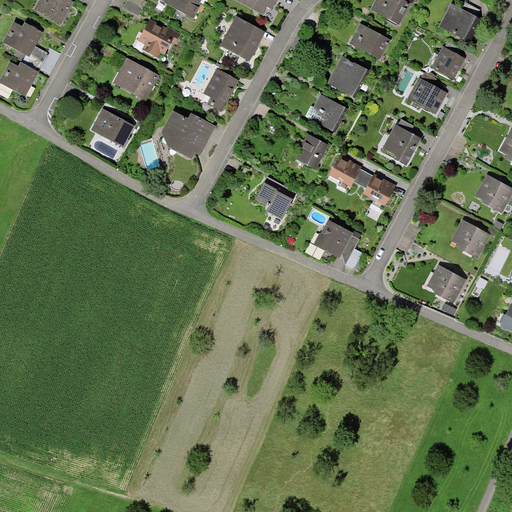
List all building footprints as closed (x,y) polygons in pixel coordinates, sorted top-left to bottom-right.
[(42,0),(43,0),(42,0),(40,0),(35,9),(58,22),(63,14),(67,16),(73,5),(63,0),(42,0)] [(141,0),(127,0),(127,1),(141,9),(145,2),(141,0)] [(178,11),(195,20),(199,12),(196,10),(199,4),(196,3),(190,0),(164,0),(164,2),(162,1),(157,9),(174,18),(178,11)] [(279,0),(242,0),(241,3),(264,15),(268,7),(274,10),(279,0)] [(412,4),(404,0),(376,0),(382,3),(377,12),(389,19),(391,15),(402,21),(412,4)] [(127,1),(122,8),(137,16),(141,9),(127,1)] [(462,31),(472,37),(481,22),(456,8),(445,28),(460,36),(462,31)] [(178,32),(150,17),(139,39),(149,44),(146,49),(156,54),(159,48),(167,52),(178,32)] [(251,60),(266,32),(238,17),(223,45),(251,60)] [(40,31),(26,24),(24,27),(16,23),(7,38),(20,46),(18,49),(27,55),(32,45),(36,47),(42,37),(38,34),(40,31)] [(385,52),(391,42),(381,36),(382,35),(361,23),(354,36),(361,40),(358,46),(378,57),(383,50),(385,52)] [(455,80),(468,58),(445,45),(441,53),(445,55),(437,69),(455,80)] [(354,96),(367,72),(359,68),(361,64),(345,55),(335,71),(343,76),(337,87),(354,96)] [(160,76),(127,57),(119,71),(127,75),(121,85),(139,95),(140,93),(148,97),(160,76)] [(22,61),(19,66),(11,62),(0,82),(0,94),(8,99),(14,89),(24,94),(29,85),(31,87),(38,74),(35,73),(37,69),(22,61)] [(222,111),(239,81),(217,69),(204,93),(212,97),(209,103),(222,111)] [(448,93),(421,79),(417,86),(419,87),(412,100),(437,113),(448,93)] [(336,130),(348,109),(334,101),(335,100),(323,94),(309,119),(325,127),(327,125),(336,130)] [(131,122),(103,107),(95,122),(103,126),(99,133),(123,146),(131,132),(127,130),(131,122)] [(210,137),(216,125),(194,114),(191,120),(173,112),(163,132),(172,137),(169,141),(179,146),(177,150),(193,158),(205,134),(210,137)] [(422,137),(397,124),(392,133),(394,134),(386,150),(411,163),(419,147),(417,146),(422,137)] [(329,145),(308,133),(294,158),(316,169),(329,145)] [(350,192),(362,168),(341,157),(331,175),(341,180),(338,186),(350,192)] [(510,199),(511,195),(511,190),(503,186),(505,182),(488,173),(484,181),(489,184),(480,200),(501,211),(508,198),(510,199)] [(382,213),(397,186),(375,174),(365,193),(376,200),(372,207),(382,213)] [(286,215),(297,193),(268,177),(256,199),(286,215)] [(481,230),(482,228),(465,219),(461,226),(466,229),(457,245),(477,256),(486,241),(489,242),(492,236),(481,230)] [(354,233),(329,220),(316,244),(326,248),(328,256),(335,253),(342,257),(354,233)] [(456,273),(441,264),(437,270),(443,273),(433,290),(453,301),(459,290),(462,291),(467,282),(455,275),(456,273)] [(511,331),(511,307),(511,308),(503,327),(511,331)]
